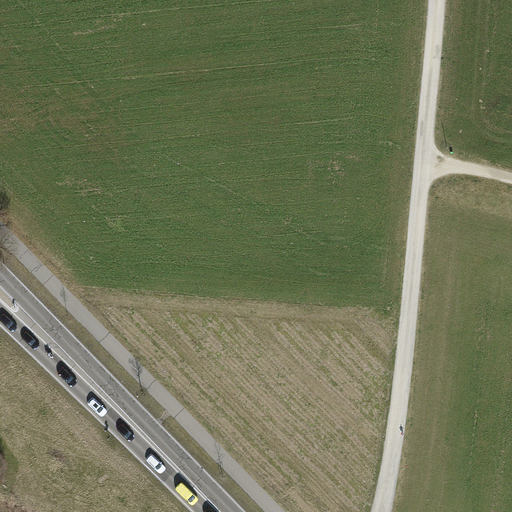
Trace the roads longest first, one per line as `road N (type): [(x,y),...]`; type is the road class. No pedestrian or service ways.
road 1 (track): [(381,511),(394,456),(436,0)]
road 2 (secondary): [(218,511),(0,290)]
